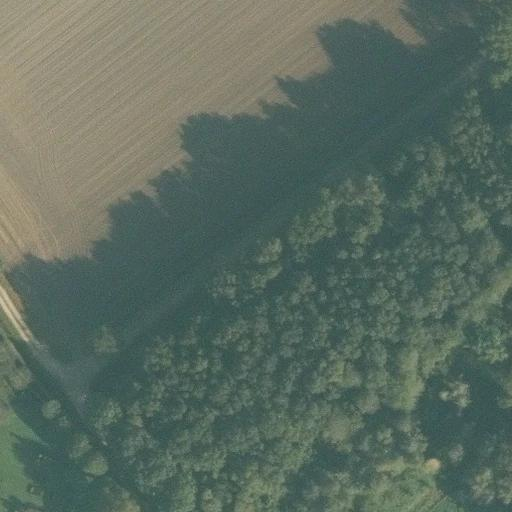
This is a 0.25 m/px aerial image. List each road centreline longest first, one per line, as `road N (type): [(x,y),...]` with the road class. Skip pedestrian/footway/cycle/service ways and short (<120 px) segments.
road 1 (track): [(511,44),(68,383)]
road 2 (unclassified): [(181,511),(68,383)]
